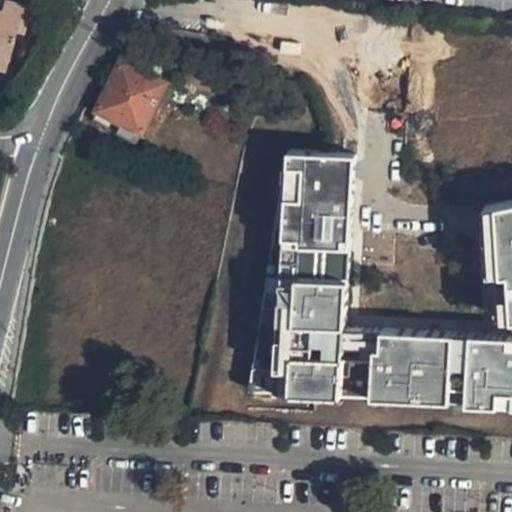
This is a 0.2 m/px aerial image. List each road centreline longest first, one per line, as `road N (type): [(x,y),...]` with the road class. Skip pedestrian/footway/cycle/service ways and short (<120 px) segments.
road 1 (unclassified): [(43,135),(0,301)]
road 2 (unclassified): [(43,135),(106,0)]
